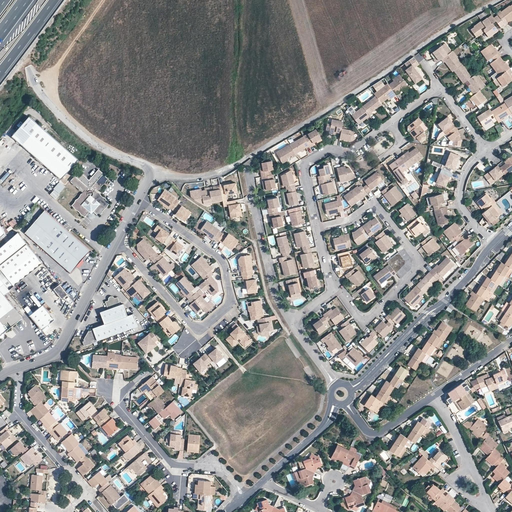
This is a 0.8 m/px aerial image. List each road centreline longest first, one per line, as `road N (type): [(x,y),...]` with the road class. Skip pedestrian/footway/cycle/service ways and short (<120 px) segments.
road 1 (unclassified): [(498,0),(221,172),(185,178),(150,171)]
road 2 (residential): [(117,240),(195,327),(229,304),(216,254),(138,200)]
road 3 (residential): [(316,227),(374,204),(417,253),(415,270),(370,317),(359,317),(338,288)]
road 4 (unclassified): [(150,171),(74,132),(36,86),(0,10)]
road 5 (residential): [(316,227),(305,162),(328,149),(347,152),(442,85)]
road 6 (residential): [(361,380),(445,302),(494,242)]
road 7 (residential): [(241,496),(216,468),(172,464),(106,389)]
road 8 (residential): [(21,366),(60,347),(117,240)]
road 9 (residential): [(290,321),(272,286),(247,165)]
road 10 (residential): [(21,366),(19,414),(86,492)]
road 11 (unknown): [(108,256),(0,159)]
